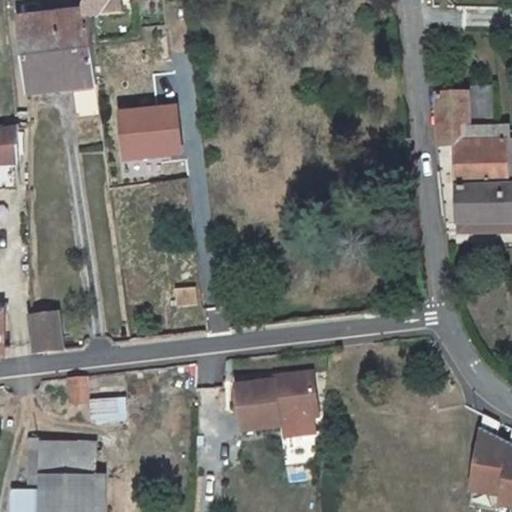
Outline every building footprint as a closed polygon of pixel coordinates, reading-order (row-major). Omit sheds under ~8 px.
[(102,0),(103,1),(89,4),(91,17),(95,25),(132,20),(128,0),(102,0)] [(99,52),(95,25),(91,17),(32,29),(37,67),(99,52)] [(105,89),(99,52),(37,67),(42,102),(105,89)] [(448,226),(511,222),(511,121),(507,122),(480,123),(478,88),(474,76),(465,77),(465,85),(443,88),(446,139),(456,137),(458,171),(443,172),(448,226)] [(480,123),(507,122),(506,86),(478,88),(480,123)] [(177,102),(118,109),(124,160),(183,153),(177,102)] [(0,193),(24,195),(26,167),(29,167),(28,134),(0,139),(0,193)] [(32,314),(31,352),(56,348),(57,313),(32,314)] [(278,381),(227,389),(233,433),(270,428),(269,423),(308,418),(302,375),(277,378),(278,381)] [(83,410),(81,378),(64,380),(67,413),(83,410)] [(126,422),(126,399),(91,398),(90,421),(126,422)] [(496,426),(479,417),(463,492),(495,499),(493,508),(511,511),(511,433),(509,432),(505,448),(492,441),(496,426)] [(94,511),(93,435),(39,441),(37,442),(39,511),(94,511)]
